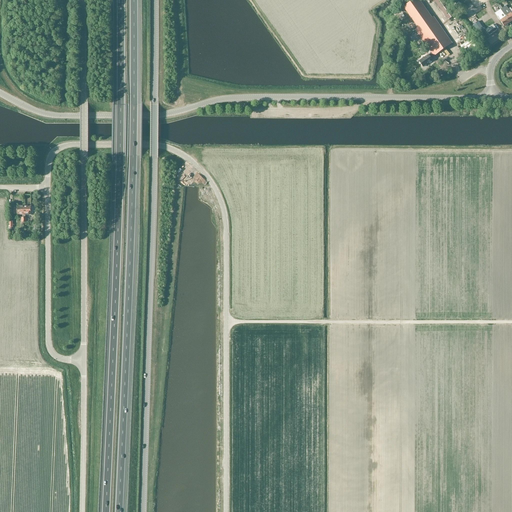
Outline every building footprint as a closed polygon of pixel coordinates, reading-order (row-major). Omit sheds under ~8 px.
[(434,17),(432,18),(419,0),(414,0),(405,7),(419,27),(415,29),(432,52),(429,55),(428,54),(419,61),(423,67),(433,61),(431,58),(434,56),(452,43),(434,17)] [(434,0),(449,20),(456,15),(445,0),(434,0)] [(501,10),(501,11),(503,13),(506,17),(510,23),(511,21),(511,14),(507,6),(501,10)] [(396,11),(402,21),(409,16),(404,10),(403,11),(401,8),(396,11)] [(497,17),(504,27),(510,23),(506,17),(503,13),(501,11),(501,10),(496,12),(499,16),(497,17)] [(476,27),(481,23),(476,17),(471,20),(476,27)] [(484,28),(478,32),(483,40),(497,30),(492,25),(485,30),(484,28)] [(17,206),(12,206),(12,214),(17,214),(17,215),(22,215),(22,217),(21,217),(21,222),(24,223),(24,206),(17,206)]
